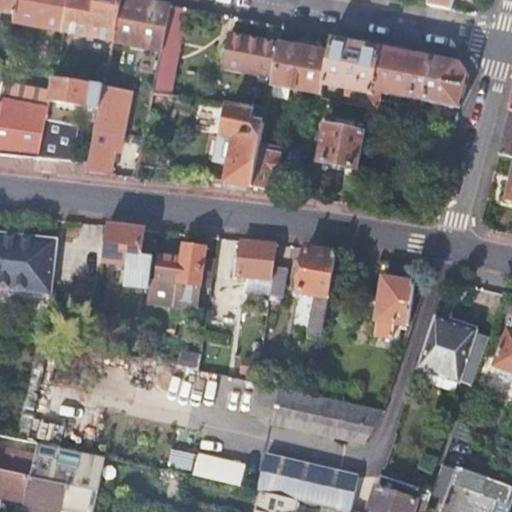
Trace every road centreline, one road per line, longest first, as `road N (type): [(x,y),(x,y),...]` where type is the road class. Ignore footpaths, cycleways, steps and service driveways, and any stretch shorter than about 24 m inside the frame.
road 1 (secondary): [(0,188),(448,246)]
road 2 (residential): [(501,44),(273,0)]
road 3 (residential): [(448,246),(501,44)]
